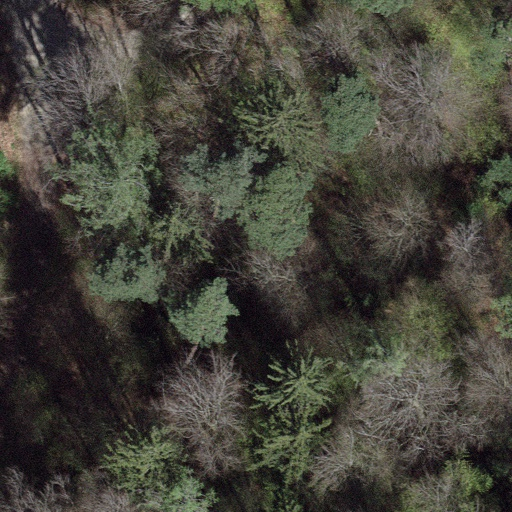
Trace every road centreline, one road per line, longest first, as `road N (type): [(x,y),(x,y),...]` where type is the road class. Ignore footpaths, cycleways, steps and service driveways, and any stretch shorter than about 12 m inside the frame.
road 1 (track): [(0,432),(51,37)]
road 2 (track): [(26,0),(51,37),(105,45),(166,26),(193,0)]
